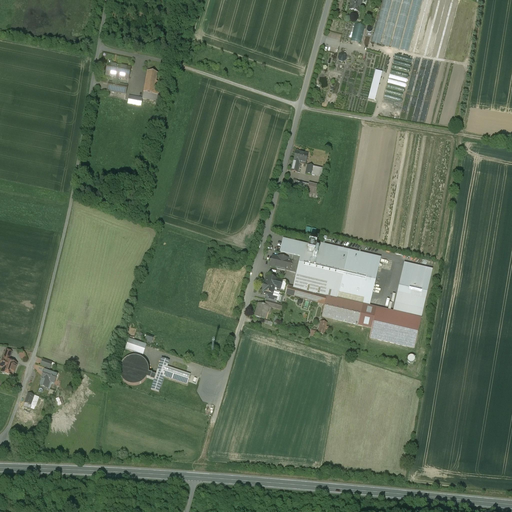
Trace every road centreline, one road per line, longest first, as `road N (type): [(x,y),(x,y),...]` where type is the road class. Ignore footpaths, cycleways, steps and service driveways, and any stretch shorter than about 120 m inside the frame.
road 1 (unclassified): [(108,0),(41,327),(3,443)]
road 2 (unclassified): [(329,0),(212,423)]
road 3 (track): [(179,65),(300,106),(511,142)]
road 4 (primary): [(511,505),(197,477)]
road 5 (primary): [(197,477),(0,467)]
road 6 (track): [(463,134),(485,0)]
